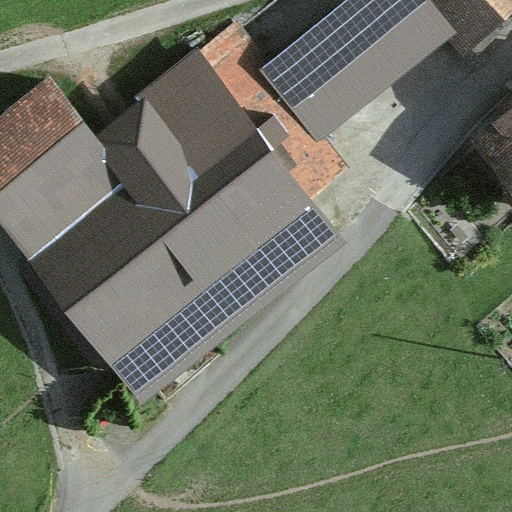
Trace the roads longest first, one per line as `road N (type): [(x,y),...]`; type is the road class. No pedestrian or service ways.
road 1 (unclassified): [(391,218),(99,511)]
road 2 (track): [(230,0),(0,73)]
road 3 (track): [(511,88),(391,218)]
